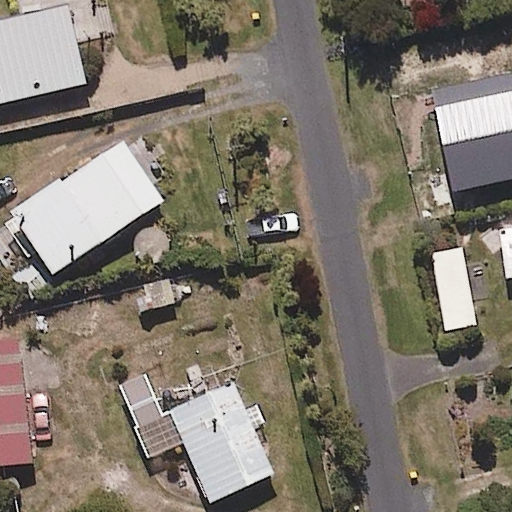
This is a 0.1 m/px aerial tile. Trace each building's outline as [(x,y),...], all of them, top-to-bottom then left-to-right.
[(110,31),(103,0),(22,0),(27,21),(0,27),(0,106),(89,87),(78,39),(110,31)] [(470,31),(461,0),(409,0),(421,44),(470,31)] [(167,204),(127,146),(14,225),(54,283),(167,204)] [(173,231),(139,231),(139,268),(174,268),(173,231)] [(479,324),(476,251),(441,253),(444,326),(479,324)] [(22,339),(0,340),(0,469),(34,466),(22,339)] [(189,446),(175,413),(167,416),(148,370),(120,382),(153,461),(189,446)] [(175,413),(189,446),(213,505),(276,478),(238,387),(175,413)]
